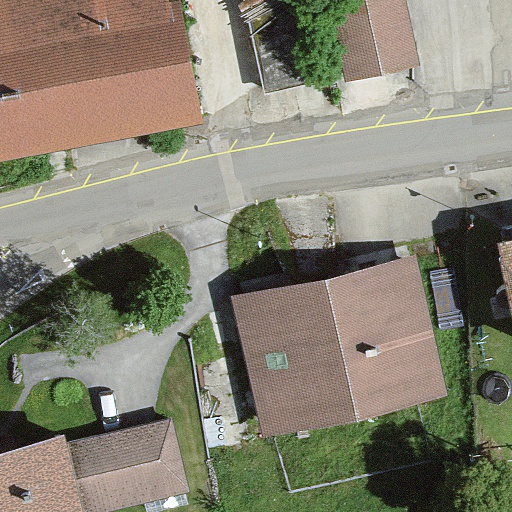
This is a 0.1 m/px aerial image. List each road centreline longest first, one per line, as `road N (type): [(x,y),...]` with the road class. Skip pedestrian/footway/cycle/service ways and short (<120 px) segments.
road 1 (tertiary): [(118,205),(250,172),(511,133)]
road 2 (tertiary): [(0,298),(118,205)]
road 3 (tertiary): [(0,232),(118,205)]
